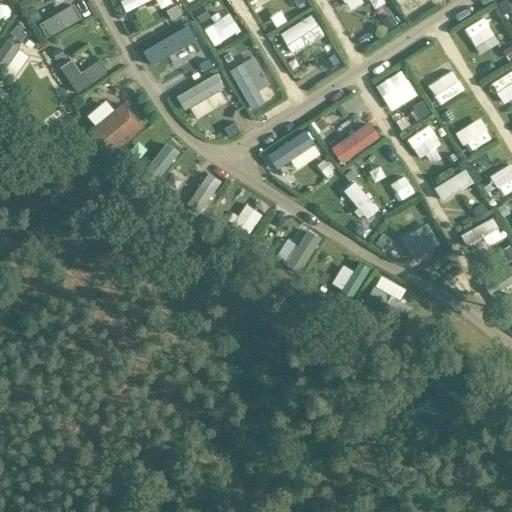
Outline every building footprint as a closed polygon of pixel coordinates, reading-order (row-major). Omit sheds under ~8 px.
[(170,0),(118,0),(123,11),(149,0),(158,0),(161,7),(171,3),(170,0)] [(363,2),(362,0),(343,0),(348,9),(363,2)] [(400,0),(411,16),(436,0),(400,0)] [(45,36),(83,20),(76,4),(38,20),(45,36)] [(507,4),(502,7),(506,14),(511,11),(507,4)] [(177,5),(167,11),(172,20),(182,14),(177,5)] [(35,6),(27,11),(33,22),(41,18),(35,6)] [(206,25),(217,43),(238,31),(227,12),(206,25)] [(291,54),(324,35),(310,13),(278,33),(291,54)] [(394,15),(384,20),(390,30),(400,24),(394,15)] [(482,16),(463,28),(480,54),(499,42),(482,16)] [(17,25),(11,33),(20,41),(27,34),(17,25)] [(188,25),(151,42),(163,68),(191,55),(184,42),(194,37),(188,25)] [(0,73),(19,45),(6,37),(0,46),(0,73)] [(511,47),(511,45),(502,50),(507,59),(511,55),(511,47)] [(19,48),(0,76),(9,83),(28,54),(19,48)] [(59,48),(52,52),(57,59),(63,55),(59,48)] [(201,49),(192,54),(196,62),(205,57),(201,49)] [(229,53),(224,56),(227,63),(233,59),(229,53)] [(334,53),(325,59),(332,71),(342,65),(334,53)] [(265,100),(258,88),(269,82),(252,55),(228,70),(251,108),(265,100)] [(97,60),(80,72),(72,58),(59,67),(77,93),(106,73),(97,60)] [(174,90),(207,70),(201,62),(169,81),(174,90)] [(423,76),(440,104),(464,89),(448,62),(423,76)] [(490,83),(504,103),(511,97),(511,70),(511,69),(490,83)] [(175,94),(190,120),(226,101),(219,87),(224,84),(217,71),(175,94)] [(402,71),(377,84),(390,110),(415,96),(402,71)] [(96,123),(113,107),(106,99),(89,114),(96,123)] [(123,102),(88,131),(108,156),(144,127),(123,102)] [(424,103),(417,107),(422,115),(429,110),(424,103)] [(480,116),(455,131),(468,153),(493,139),(480,116)] [(322,118),(315,124),(320,131),(327,125),(322,118)] [(341,163),(380,137),(369,120),(330,146),(341,163)] [(234,122),(224,129),(229,137),(240,131),(234,122)] [(423,126),(406,138),(420,157),(437,145),(423,126)] [(290,159),(296,169),(321,153),(304,128),(264,154),(274,170),(290,159)] [(157,184),(179,150),(164,140),(142,174),(157,184)] [(124,156),(116,165),(130,176),(138,167),(124,156)] [(325,161),(318,166),(327,177),(334,171),(325,161)] [(489,175),(501,195),(511,188),(511,164),(511,162),(489,175)] [(464,166),(431,185),(440,200),(473,181),(464,166)] [(189,205),(205,212),(220,177),(204,170),(189,205)] [(352,170),(346,175),(351,181),(357,176),(352,170)] [(396,202),(415,193),(405,172),(386,181),(396,202)] [(367,218),(380,207),(355,179),(342,190),(367,218)] [(167,186),(159,197),(169,204),(177,192),(167,186)] [(488,201),(473,211),(478,218),(493,209),(488,201)] [(494,216),(459,233),(465,246),(484,237),(488,245),(504,238),(494,216)] [(397,239),(412,264),(442,246),(427,221),(397,239)] [(295,242),(290,238),(277,253),(296,270),(324,240),(309,226),(295,242)] [(384,234),(376,244),(385,251),(393,241),(384,234)] [(511,246),(511,245),(502,251),(509,263),(511,260),(511,246)] [(349,301),(371,267),(359,259),(352,269),(343,263),(327,286),(349,301)] [(380,274),(374,284),(399,297),(404,288),(380,274)] [(502,303),(511,297),(511,282),(496,292),(502,303)] [(376,284),(369,293),(392,310),(399,301),(376,284)]
